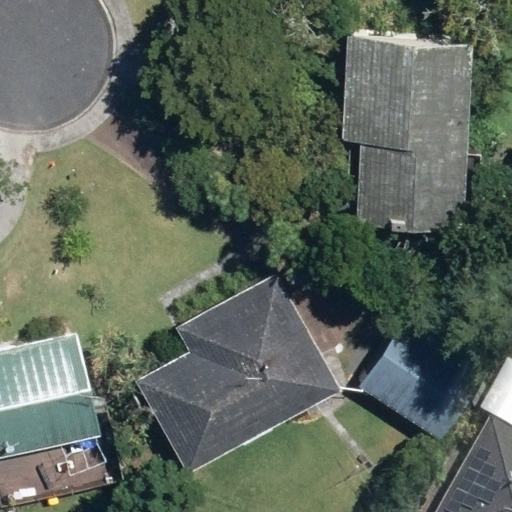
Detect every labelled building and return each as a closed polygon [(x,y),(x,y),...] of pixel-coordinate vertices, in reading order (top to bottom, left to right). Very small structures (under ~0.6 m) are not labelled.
[(355,23),(347,198),(454,203),(461,27),(355,23)] [(128,372),(173,452),(327,371),(261,254),(160,307),(179,342),(128,372)] [(0,444),(84,414),(58,310),(0,335),(0,444)] [(392,316),(353,375),(423,420),(462,361),(392,316)] [(435,511),(511,511),(511,376),(489,364),(443,430),(472,446),(435,511)] [(102,430),(0,456),(0,491),(5,509),(115,480),(102,430)]
